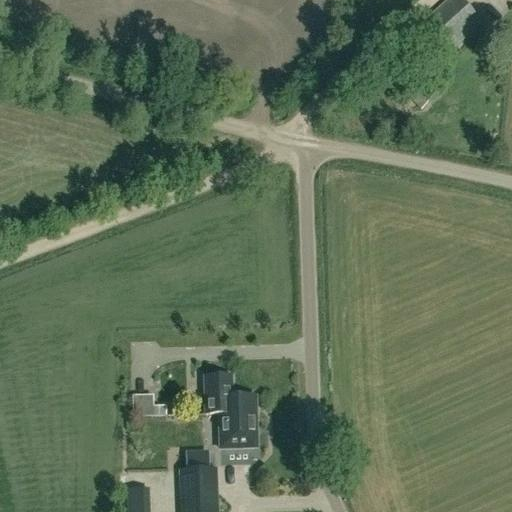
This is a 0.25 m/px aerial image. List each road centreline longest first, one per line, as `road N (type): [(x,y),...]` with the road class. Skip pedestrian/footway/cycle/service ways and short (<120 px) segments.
road 1 (track): [(0,260),(302,142),(316,104),(436,0)]
road 2 (unclassified): [(339,511),(312,435),(302,142)]
road 3 (unclassified): [(302,142),(0,64)]
road 4 (unclassified): [(302,142),(511,183)]
